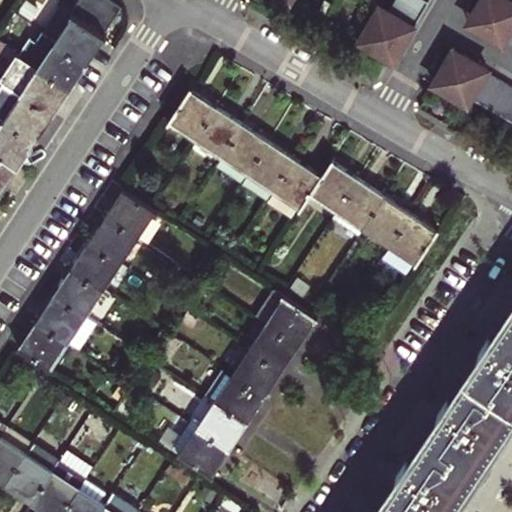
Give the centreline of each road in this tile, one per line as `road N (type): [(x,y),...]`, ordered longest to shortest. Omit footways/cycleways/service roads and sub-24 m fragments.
road 1 (residential): [(511,241),(331,511)]
road 2 (residential): [(173,0),(0,263)]
road 3 (residential): [(383,123),(206,19)]
road 4 (residential): [(511,197),(383,123)]
road 5 (residential): [(383,123),(453,0)]
